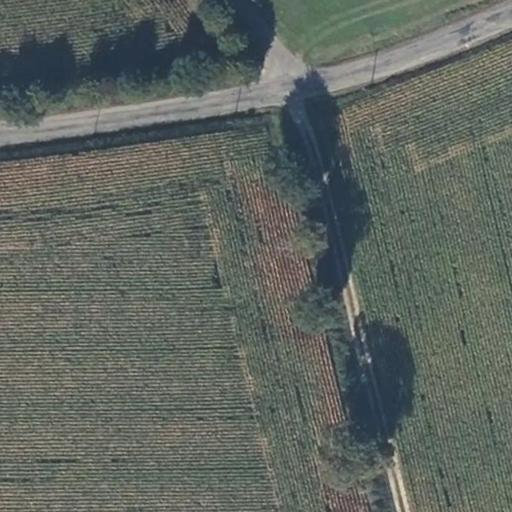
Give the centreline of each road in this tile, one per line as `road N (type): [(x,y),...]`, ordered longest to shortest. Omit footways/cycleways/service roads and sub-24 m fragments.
road 1 (track): [(399,511),(296,86)]
road 2 (tertiary): [(296,86),(0,130)]
road 3 (tertiary): [(511,9),(413,52),(296,86)]
